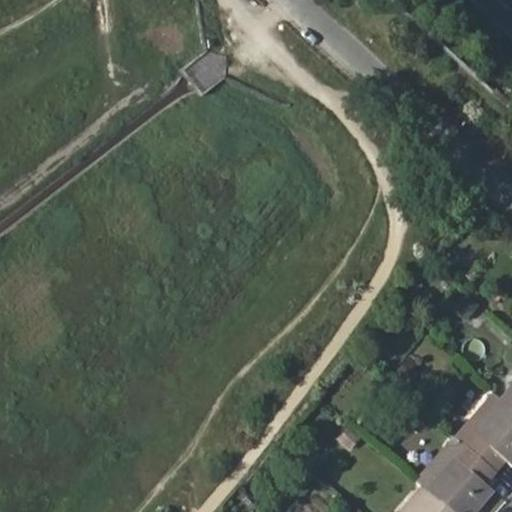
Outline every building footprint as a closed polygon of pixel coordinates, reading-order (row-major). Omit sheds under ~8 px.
[(452,310),(468,320),(479,302),(463,292),(452,310)] [(511,387),(502,400),(511,409),(511,387)] [(489,390),(451,434),(463,445),(502,400),(489,390)] [(467,448),(491,469),(501,458),(511,465),(511,463),(511,409),(502,400),(463,445),(467,448)] [(412,480),(424,490),(453,457),(457,461),(467,448),(463,445),(451,434),(412,480)] [(424,490),(449,511),(469,511),(490,488),(481,481),(491,469),(467,448),(457,461),(453,457),(424,490)] [(449,511),(424,490),(405,511),(449,511)]
